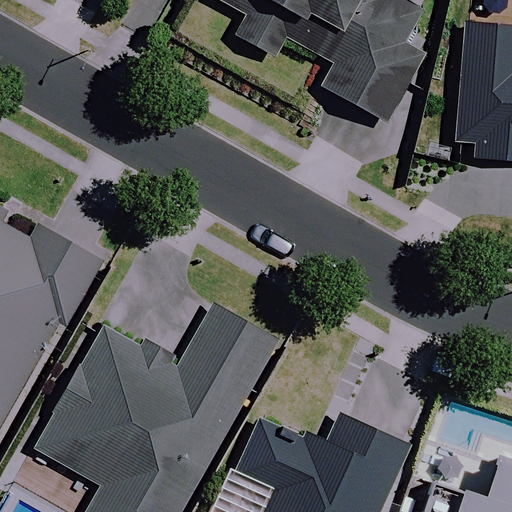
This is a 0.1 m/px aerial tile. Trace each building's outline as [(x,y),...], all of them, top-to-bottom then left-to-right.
[(217,0),(217,2),(247,19),(236,38),(274,59),(284,41),(335,70),(324,91),(386,126),(426,55),(404,42),(418,16),(393,2),(394,0),(217,0)] [(511,29),(464,27),(457,159),(511,162),(511,29)] [(0,420),(98,264),(42,229),(35,239),(0,217),(0,420)] [(182,366),(135,339),(129,350),(99,334),(33,453),(101,490),(88,511),(182,511),(277,341),(215,307),(182,366)] [(256,419),(232,471),(272,489),(261,511),(372,511),(401,447),(336,418),(322,448),(256,419)] [(511,511),(511,467),(492,461),(480,500),(456,492),(449,511),(511,511)]
